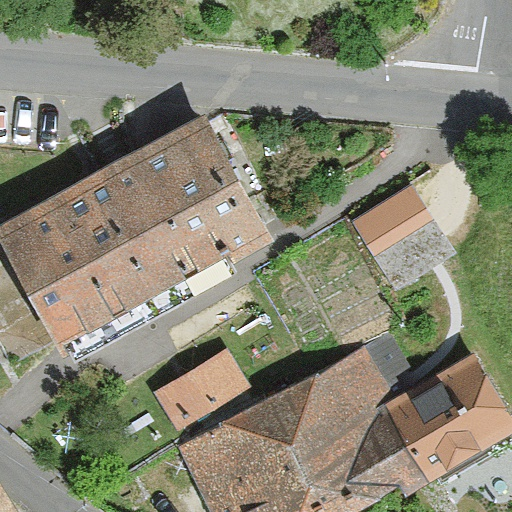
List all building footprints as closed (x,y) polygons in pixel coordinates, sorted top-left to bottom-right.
[(0,219),(0,226),(61,340),(268,229),(204,111),(0,219)] [(398,282),(448,250),(409,189),(359,220),(398,282)] [(182,449),(217,511),(337,511),(408,473),(373,410),(394,399),(365,347),(182,449)] [(178,426),(246,389),(225,351),(158,388),(178,426)] [(511,417),(476,353),(394,399),(373,410),(408,473),(413,482),(511,426),(511,417)] [(13,511),(0,491),(0,511),(13,511)]
